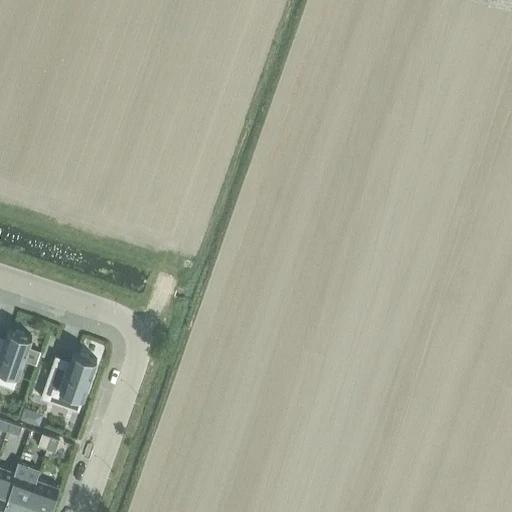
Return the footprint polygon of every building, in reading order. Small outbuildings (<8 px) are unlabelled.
[(0,383),(14,388),(32,336),(9,328),(0,353),(0,383)] [(41,397),(79,411),(97,359),(74,351),(64,377),(50,372),(41,397)] [(0,418),(0,427),(7,430),(10,422),(0,418)] [(10,422),(7,430),(20,435),(23,426),(10,422)] [(47,448),(51,436),(43,433),(38,445),(47,448)] [(60,439),(51,436),(47,448),(56,451),(60,439)] [(18,462),(15,471),(16,472),(2,510),(7,511),(24,511),(36,479),(37,479),(40,470),(39,470),(19,463),(18,462)] [(0,509),(2,510),(16,472),(15,471),(0,466),(0,509)] [(36,479),(24,511),(51,511),(60,487),(59,487),(37,479),(36,479)]
